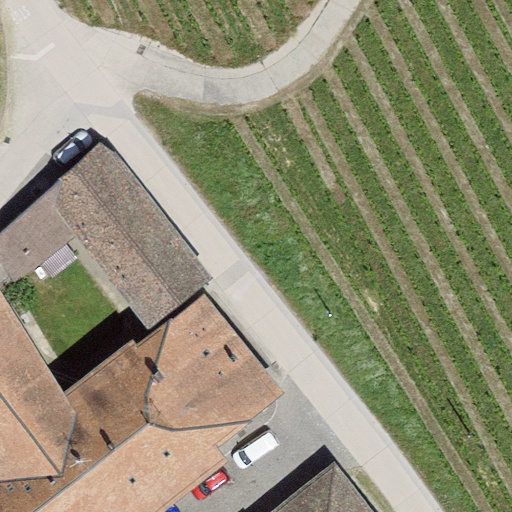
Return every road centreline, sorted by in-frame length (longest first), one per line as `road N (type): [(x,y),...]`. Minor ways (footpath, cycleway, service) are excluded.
road 1 (unclassified): [(410,511),(55,50)]
road 2 (track): [(335,0),(274,83),(55,50)]
road 3 (unclassified): [(55,50),(0,164)]
